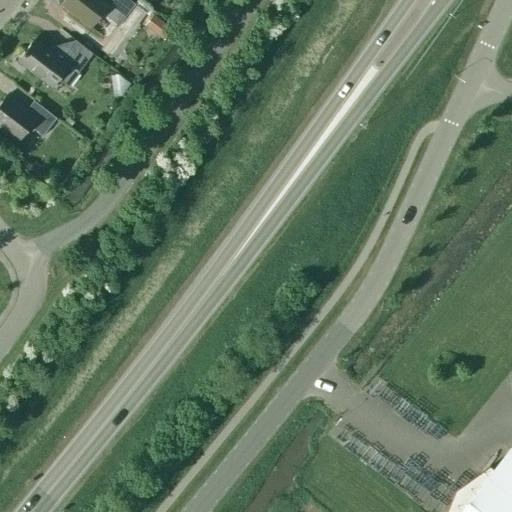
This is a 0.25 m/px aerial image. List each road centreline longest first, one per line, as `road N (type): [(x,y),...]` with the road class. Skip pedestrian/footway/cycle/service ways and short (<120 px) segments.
road 1 (unclassified): [(471,80),(374,283),(194,511)]
road 2 (trunk): [(30,511),(276,200)]
road 3 (unclassified): [(31,264),(41,246),(97,211),(250,0)]
road 4 (trunk): [(276,200),(299,187),(442,0)]
road 5 (trunk): [(409,0),(285,174),(276,200)]
